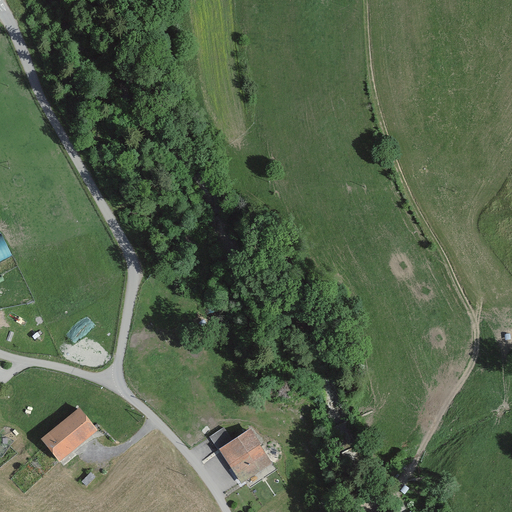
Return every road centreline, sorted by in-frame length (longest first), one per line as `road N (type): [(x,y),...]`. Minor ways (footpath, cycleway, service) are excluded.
road 1 (track): [(339,511),(396,493),(476,348),(474,321),(401,178),(374,99),(364,0)]
road 2 (residential): [(118,378),(133,264),(0,8)]
road 3 (residential): [(118,378),(227,511)]
road 4 (residential): [(0,353),(118,378)]
